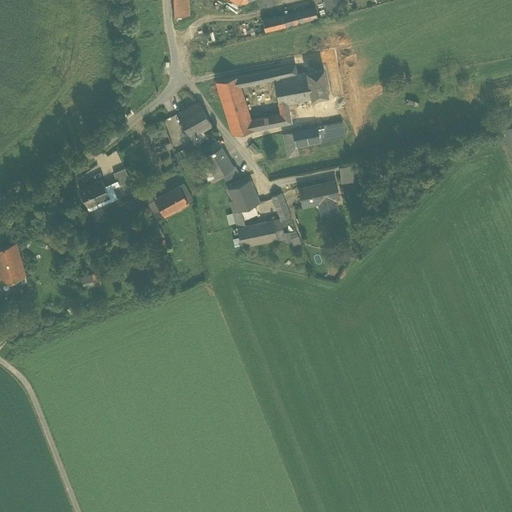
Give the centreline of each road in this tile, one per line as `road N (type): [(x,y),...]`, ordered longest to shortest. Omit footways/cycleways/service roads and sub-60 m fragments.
road 1 (unclassified): [(0,224),(156,101),(175,66)]
road 2 (unclassified): [(77,511),(25,379),(0,361)]
road 3 (unclassified): [(175,66),(266,181)]
